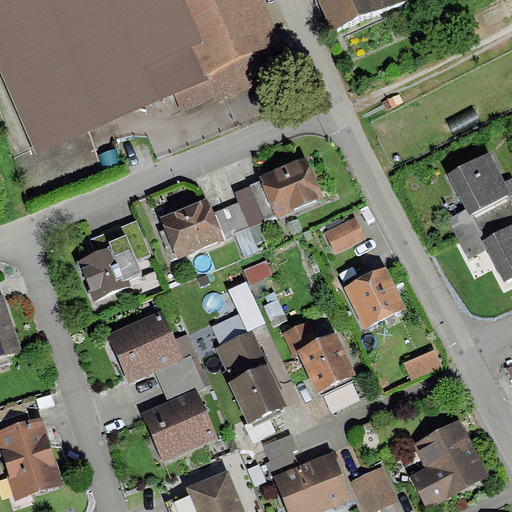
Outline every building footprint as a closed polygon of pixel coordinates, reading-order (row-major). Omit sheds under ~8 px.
[(0,0),(0,68),(36,152),(176,92),(183,109),(215,95),(217,99),(294,66),(264,0),(0,0)] [(320,0),(333,27),(340,31),(412,0),(320,0)] [(231,100),(241,126),(268,116),(258,89),(231,100)] [(490,151),(448,172),(467,209),(471,216),(511,194),(511,193),(511,177),(506,181),(490,151)] [(251,185),(235,192),(239,203),(256,243),(269,238),(263,222),(276,217),(277,219),(296,211),(295,209),(324,198),(307,157),(260,176),(262,181),(251,185)] [(471,216),(467,209),(448,219),(470,261),(490,250),(485,241),(511,226),(511,194),(471,216)] [(207,197),(161,217),(166,229),(161,232),(173,261),(226,239),(215,214),(211,205),(211,206),(207,197)] [(239,203),(215,214),(226,239),(235,235),(245,258),(260,252),(256,243),(239,203)] [(355,218),(326,233),(336,253),(365,239),(355,218)] [(96,253),(78,261),(96,301),(132,285),(130,279),(144,273),(139,262),(153,255),(136,219),(90,240),(96,253)] [(511,226),(485,241),(490,250),(505,282),(511,277),(511,226)] [(386,266),(344,288),(364,328),(407,307),(386,266)] [(212,327),(221,346),(252,331),(266,324),(247,282),(229,290),(239,313),(212,327)] [(0,359),(23,352),(3,294),(0,295),(0,359)] [(163,312),(109,334),(130,383),(155,373),(183,361),(174,340),(163,312)] [(283,332),(293,352),(298,350),(318,392),(356,374),(336,331),(317,340),(308,321),(283,332)] [(268,364),(252,331),(221,346),(217,348),(227,371),(224,372),(229,383),(268,364)] [(183,361),(155,373),(161,385),(169,403),(197,390),(211,384),(189,334),(174,340),(183,361)] [(435,349),(404,363),(412,380),(443,367),(435,349)] [(287,405),(268,364),(229,383),(249,424),(287,405)] [(352,383),(324,396),(333,414),(361,400),(352,383)] [(169,403),(143,413),(163,462),(218,438),(197,390),(169,403)] [(271,419),(248,430),(254,443),(277,432),(271,419)] [(489,476),(458,419),(412,444),(425,467),(408,476),(426,510),(489,476)] [(42,420),(0,432),(0,450),(15,500),(62,486),(42,420)] [(274,476),(299,466),(293,452),(298,450),(291,435),(265,447),(271,461),(265,464),(271,477),(274,476)] [(171,511),(264,511),(239,450),(210,461),(215,475),(185,487),(188,494),(167,503),(171,511)] [(299,466),(274,476),(288,511),(321,511),(353,500),(334,452),(299,466)] [(382,468),(353,482),(366,511),(374,511),(398,501),(382,468)]
